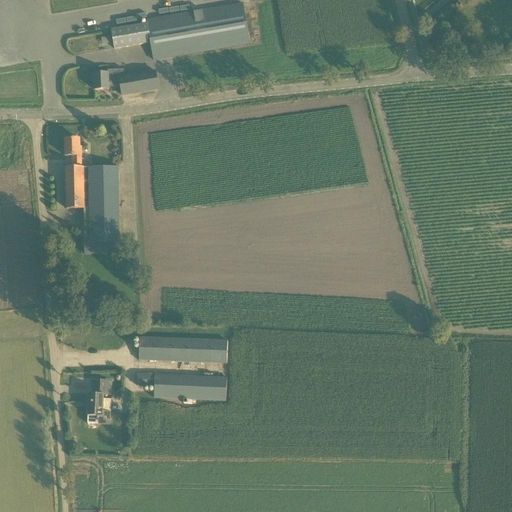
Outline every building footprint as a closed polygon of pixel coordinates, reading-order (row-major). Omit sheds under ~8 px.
[(250,44),(243,4),(147,21),(147,24),(111,31),(114,49),(150,43),(153,61),(250,44)] [(108,71),(108,74),(94,75),(95,91),(109,90),(109,87),(120,87),(122,96),(159,90),(156,72),(125,77),(124,70),(108,71)] [(84,255),(119,254),(119,243),(120,243),(119,167),(82,168),(81,148),(80,148),(80,140),(65,140),(66,157),(72,157),(73,168),(66,169),(67,209),(83,209),(84,255)] [(227,364),(228,342),(140,338),(139,361),(227,364)] [(226,402),(227,379),(138,375),(138,387),(154,388),(154,399),(226,402)] [(89,395),(88,417),(98,417),(97,425),(110,425),(110,412),(103,412),(104,395),(108,395),(109,381),(93,381),(93,395),(89,395)]
